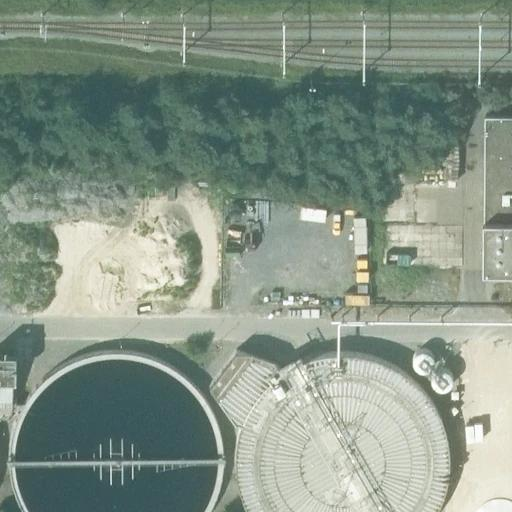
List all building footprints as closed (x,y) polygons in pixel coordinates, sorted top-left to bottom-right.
[(511,272),(511,114),(485,114),(484,272),(511,272)] [(279,373),(282,371),(277,364),(235,349),(208,385),(234,421),(240,426),(241,423),(242,421),(244,416),(246,411),(247,409),(250,405),(252,400),(254,398),(257,394),(259,392),(262,388),(266,384),(267,382),(269,381),(271,379),(273,377),(275,376),(279,373)] [(425,352),(423,352),(420,352),(418,354),(416,355),(415,356),(414,358),(413,359),(413,361),(413,363),(413,364),(413,365),(413,366),(414,368),(415,369),(416,371),(418,372),(421,373),(422,374),(424,374),(426,374),(427,373),(429,372),(431,371),(432,370),(434,368),(434,367),(435,365),(435,363),(435,362),(435,360),(434,358),(433,356),(431,354),(430,353),(428,353),(427,352),(425,352)] [(321,355),(313,357),(308,358),(301,361),(296,363),(290,366),(286,368),(282,371),(279,373),(275,376),(273,377),(271,379),(269,381),(267,382),(266,384),(262,388),(259,392),(257,394),(254,398),(252,400),(250,405),(247,409),(246,411),(244,416),(242,421),(241,423),(240,426),(239,428),(238,431),(237,436),(236,441),(235,444),(235,449),(234,454),(234,459),(234,467),(235,472),(235,475),(235,478),(236,483),(237,485),(238,490),(240,495),(241,498),(243,503),(245,508),(247,511),(435,511),(436,511),(440,504),(442,500),(443,495),(445,490),(445,488),(447,483),(448,475),(448,473),(449,468),(449,465),(449,460),(449,458),(449,452),(448,447),(448,445),(447,442),(446,437),(445,432),(444,429),(444,427),(442,422),(441,420),(439,415),(435,408),(433,404),(428,397),(425,393),(423,391),(420,387),(418,385),(413,380),(407,375),(402,372),(396,368),(389,364),(382,361),(374,358),(367,356),(359,354),(352,353),(344,353),(336,353),(328,354),(321,355)] [(11,407),(11,377),(14,377),(14,359),(0,359),(0,414),(8,415),(11,407)] [(453,380),(453,379),(453,378),(452,376),(451,375),(450,374),(449,372),(447,372),(445,371),(444,370),(441,370),(439,371),(437,371),(436,372),(434,374),(433,375),(432,378),(431,379),(431,381),(431,382),(431,383),(432,384),(433,387),(433,388),(435,390),(437,391),(440,392),(441,392),(444,392),(446,392),(449,390),(450,389),(451,387),(452,387),(453,385),(453,384),(453,383),(453,381),(453,380)]
